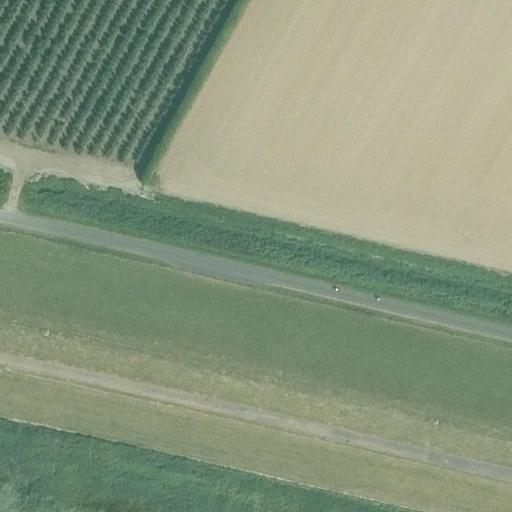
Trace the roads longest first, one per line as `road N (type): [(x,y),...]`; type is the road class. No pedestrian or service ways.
road 1 (unclassified): [(511,336),(0,218)]
road 2 (track): [(511,472),(0,355)]
